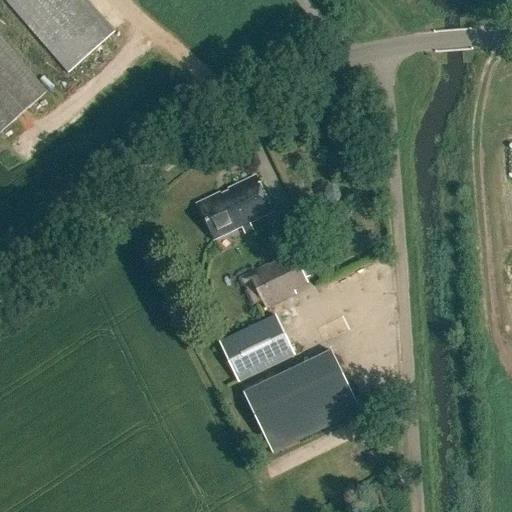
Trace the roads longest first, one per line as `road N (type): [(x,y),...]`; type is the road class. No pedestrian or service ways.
road 1 (unclassified): [(417,511),(380,50)]
road 2 (unclassified): [(0,287),(256,101),(380,50)]
road 3 (unclassified): [(511,36),(380,50)]
